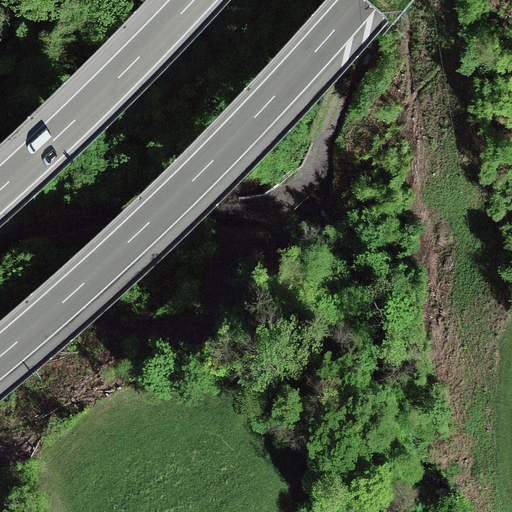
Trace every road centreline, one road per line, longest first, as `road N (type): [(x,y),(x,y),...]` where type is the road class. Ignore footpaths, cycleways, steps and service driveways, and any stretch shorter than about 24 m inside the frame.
road 1 (motorway): [(0,358),(199,176),(365,0)]
road 2 (motorway): [(192,0),(0,188)]
road 3 (track): [(0,248),(24,233),(256,189)]
